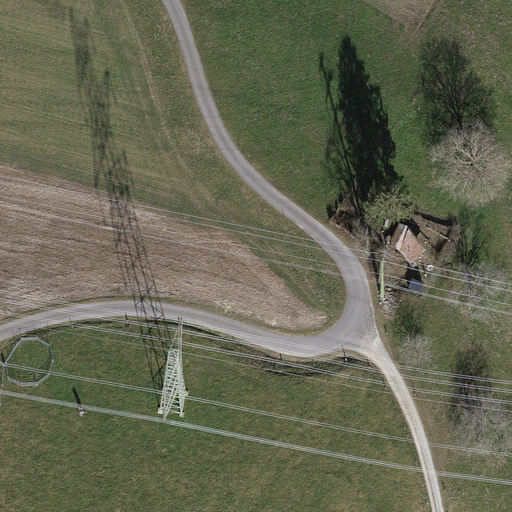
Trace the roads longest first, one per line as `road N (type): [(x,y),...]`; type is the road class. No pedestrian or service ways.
road 1 (unclassified): [(0,333),(66,313),(153,308),(305,347),(334,340),(351,323),(358,284),(346,257),(232,155),(170,0)]
road 2 (track): [(439,511),(405,395),(351,323)]
